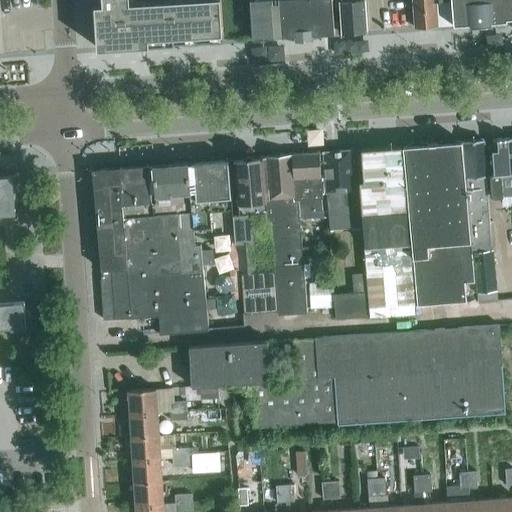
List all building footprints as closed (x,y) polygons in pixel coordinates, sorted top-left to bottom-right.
[(97,0),(98,3),(95,3),(97,48),(223,40),(220,0),(149,0),(129,1),(129,0),(97,0)] [(281,21),(279,0),(249,0),(252,38),(274,36),(273,21),(281,21)] [(279,0),(281,21),(282,36),(334,33),(331,0),(279,0)] [(336,0),(337,4),(340,3),(342,32),(366,30),(364,0),(336,0)] [(448,0),(413,0),(415,27),(437,26),(436,1),(448,0)] [(511,0),(451,0),(453,25),(507,20),(507,18),(511,17),(511,0)] [(488,146),(491,182),(492,196),(511,194),(511,137),(493,139),(493,145),(488,146)] [(488,200),(484,139),(463,141),(468,201),(473,251),(493,249),(488,200)] [(465,281),(475,280),(462,141),(403,146),(417,305),(466,301),(465,281)] [(401,146),(361,149),(365,200),(360,201),(362,225),(363,225),(370,308),(414,305),(401,146)] [(341,191),(342,202),(342,207),(346,209),(347,227),(362,225),(360,201),(356,201),(352,149),(323,151),(326,192),(341,191)] [(320,152),(293,154),(298,212),(322,210),(322,198),(320,152)] [(307,311),(298,212),(293,154),(266,156),(270,198),(266,199),(265,200),(266,212),(267,220),(271,220),(274,265),(275,270),(278,310),(278,314),(307,311)] [(255,271),(250,214),(266,212),(265,200),(266,199),(262,156),(235,158),(240,215),(233,215),(235,243),(238,243),(241,272),(255,271)] [(209,211),(232,209),(228,159),(148,165),(152,216),(123,218),(125,247),(131,317),(159,315),(160,334),(209,329),(201,244),(194,245),(192,210),(197,210),(199,229),(210,227),(209,211)] [(152,216),(148,165),(119,167),(123,218),(152,216)] [(125,247),(123,218),(119,167),(92,169),(101,269),(101,279),(104,319),(131,317),(125,247)] [(16,175),(0,176),(0,327),(11,327),(11,329),(26,327),(24,302),(0,303),(0,214),(15,213),(14,201),(18,201),(16,175)] [(473,251),(477,292),(497,290),(493,249),(473,251)] [(278,310),(275,270),(241,273),(244,312),(278,310)] [(368,315),(367,292),(334,294),(335,307),(335,317),(368,315)] [(310,295),(311,308),(335,307),(334,294),(310,295)] [(505,412),(502,364),(499,324),(315,337),(316,339),(294,340),(297,381),(271,383),(270,380),(251,382),(254,426),(336,420),(338,421),(338,423),(505,412)] [(192,386),(251,382),(270,380),(268,340),(189,346),(192,386)] [(128,390),(130,413),(158,411),(156,388),(128,390)] [(187,409),(186,401),(169,402),(170,410),(187,409)] [(188,418),(187,409),(170,410),(171,419),(188,418)] [(159,434),(158,411),(130,413),(131,436),(159,434)] [(161,457),(159,434),(131,436),(133,459),(161,457)] [(190,456),(189,447),(172,447),(173,457),(190,456)] [(297,449),(298,475),(308,475),(307,449),(297,449)] [(292,462),(291,450),(283,450),(284,463),(292,462)] [(219,455),(190,457),(191,476),(220,475),(219,455)] [(190,465),(190,456),(173,457),(173,465),(190,465)] [(162,480),(161,457),(133,459),(134,482),(162,480)] [(285,481),(293,480),(292,465),(284,465),(285,481)] [(468,470),(459,471),(460,489),(469,488),(468,470)] [(478,487),(477,470),(468,470),(469,488),(478,487)] [(447,511),(447,502),(433,502),(431,473),(422,474),(423,491),(424,503),(424,511),(447,511)] [(423,491),(422,474),(413,474),(414,492),(423,491)] [(377,495),(376,477),(368,478),(369,495),(377,495)] [(386,494),(385,477),(376,477),(377,495),(386,494)] [(341,497),(339,479),(330,480),(331,498),(341,497)] [(163,503),(163,502),(162,480),(134,482),(136,505),(163,503)] [(331,498),(330,480),(322,481),(323,498),(331,498)] [(295,500),(294,483),(284,484),(285,501),(295,500)] [(285,501),(284,484),(276,484),(277,502),(285,501)] [(249,504),(247,487),(238,487),(239,505),(249,504)] [(175,493),(176,501),(176,503),(193,502),(192,493),(175,493)] [(511,511),(511,496),(493,498),(494,511),(511,511)] [(494,511),(493,498),(470,500),(471,511),(494,511)] [(471,511),(470,500),(447,502),(447,511),(471,511)] [(163,511),(164,511),(193,510),(193,502),(176,503),(176,501),(163,502),(163,503),(136,505),(136,511),(163,511)] [(424,511),(424,503),(401,505),(401,511),(424,511)]
